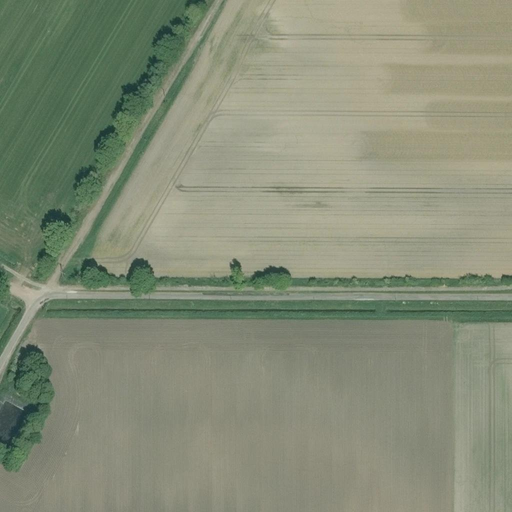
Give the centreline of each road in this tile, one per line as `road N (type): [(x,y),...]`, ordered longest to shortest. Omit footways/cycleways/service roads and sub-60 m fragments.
road 1 (residential): [(37,295),(511,298)]
road 2 (track): [(0,363),(213,0)]
